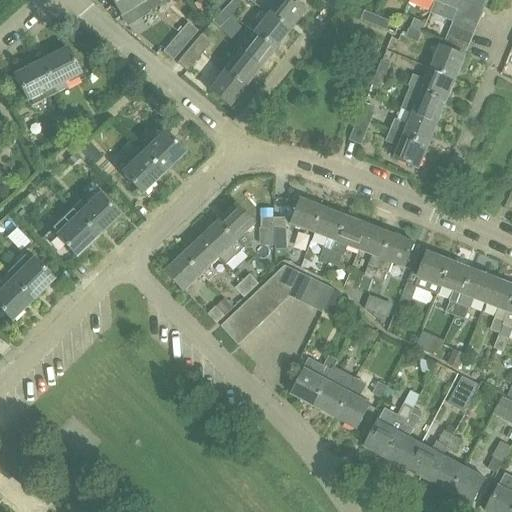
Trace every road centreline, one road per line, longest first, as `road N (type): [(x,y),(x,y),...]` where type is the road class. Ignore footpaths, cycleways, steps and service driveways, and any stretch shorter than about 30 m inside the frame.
road 1 (residential): [(348,511),(248,382),(127,266)]
road 2 (residential): [(511,244),(323,165),(247,155)]
road 3 (residential): [(247,155),(72,0)]
road 4 (residential): [(0,385),(127,266)]
road 5 (residential): [(127,266),(247,155)]
